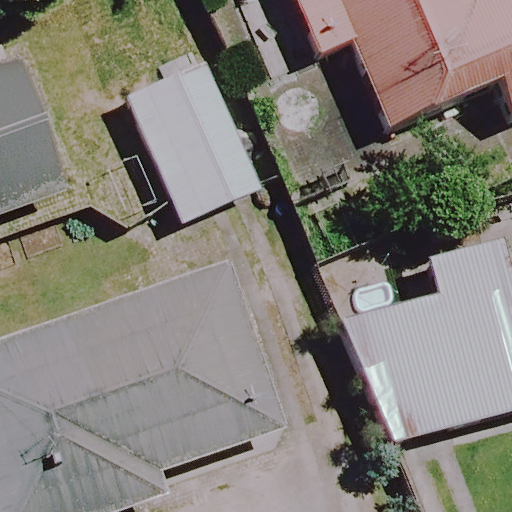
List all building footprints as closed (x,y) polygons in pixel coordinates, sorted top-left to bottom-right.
[(511,0),(493,0),(453,21),(441,0),(218,0),(267,95),(335,60),(385,158),(499,100),(511,126),(511,0)] [(0,229),(59,208),(10,75),(0,78),(0,229)] [(255,206),(200,79),(118,115),(173,242),(255,206)] [(511,424),(511,276),(423,301),(427,316),(344,338),(377,461),(511,424)] [(267,451),(210,285),(0,356),(0,511),(160,511),(153,489),(267,451)]
